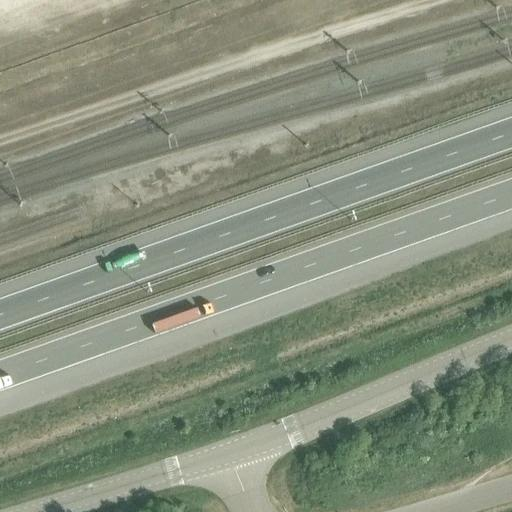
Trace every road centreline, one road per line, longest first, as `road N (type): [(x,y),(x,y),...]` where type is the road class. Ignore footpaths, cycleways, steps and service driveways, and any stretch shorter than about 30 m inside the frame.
road 1 (trunk): [(0,376),(511,194)]
road 2 (trunk): [(511,134),(0,315)]
road 3 (unclassified): [(43,511),(233,453),(511,338)]
